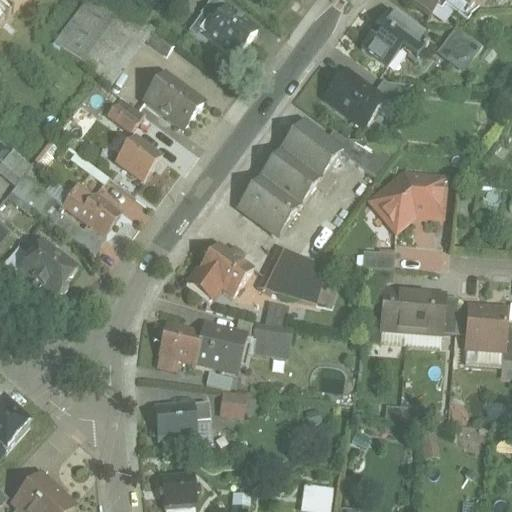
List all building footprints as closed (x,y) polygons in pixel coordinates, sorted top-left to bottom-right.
[(0,0),(0,28),(12,15),(14,16),(28,0),(0,0)] [(153,33),(107,0),(90,0),(54,49),(110,91),(153,33)] [(474,0),(409,0),(432,17),(441,5),(463,22),(477,2),(474,0)] [(258,34),(214,2),(191,33),(206,44),(209,40),(238,61),(258,34)] [(430,46),(390,14),(375,32),(382,38),(376,44),(370,39),(360,52),(387,72),(405,52),(418,61),(425,53),(427,54),(430,50),(428,49),(430,46)] [(480,52),(455,32),(441,50),(467,69),(480,52)] [(175,50),(156,35),(148,45),(167,60),(175,50)] [(376,96),(346,74),(325,103),(365,133),(387,104),(376,96)] [(204,106),(166,78),(146,105),(184,134),(204,106)] [(411,90),(388,88),(384,85),(376,96),(387,104),(396,111),(411,90)] [(139,126),(116,109),(108,119),(131,136),(130,138),(135,141),(135,140),(131,137),(146,118),(145,117),(139,126)] [(306,129),(243,212),(280,239),(341,157),(342,156),(327,145),(306,129)] [(405,148),(346,144),(334,135),(327,145),(342,156),(341,157),(378,184),(405,148)] [(163,161),(135,140),(135,141),(116,166),(144,186),(163,161)] [(32,170),(13,155),(0,170),(0,175),(17,190),(18,188),(32,170)] [(404,182),(374,207),(397,236),(414,222),(414,220),(441,223),(444,186),(404,182)] [(44,207),(18,188),(17,190),(11,197),(22,205),(37,217),(44,207)] [(22,205),(11,197),(0,209),(0,220),(5,224),(22,205)] [(63,208),(50,199),(44,207),(37,217),(76,246),(84,234),(61,217),(64,214),(60,211),(63,208)] [(120,218),(96,199),(88,210),(74,200),(66,210),(80,221),(79,222),(88,228),(104,240),(120,218)] [(0,228),(0,246),(9,237),(0,228)] [(104,240),(88,228),(84,234),(76,246),(94,259),(107,242),(104,240)] [(77,272),(42,245),(20,274),(55,301),(57,298),(58,299),(63,298),(67,292),(65,287),(77,272)] [(219,248),(187,291),(210,307),(220,293),(233,302),(254,273),(219,248)] [(447,272),(449,254),(417,251),(416,269),(447,272)] [(312,265),(277,253),(257,291),(272,298),(317,308),(328,267),(314,266),(315,264),(312,264),(312,265)] [(6,270),(16,277),(26,263),(17,256),(6,270)] [(396,258),(364,256),(363,273),(372,274),(372,273),(395,275),(396,258)] [(395,275),(372,273),(372,274),(371,287),(394,288),(395,275)] [(406,298),(385,296),(382,332),(442,337),(445,301),(423,299),(422,297),(408,296),(406,298)] [(459,302),(445,301),(442,337),(456,338),(459,302)] [(287,312),(270,308),(265,328),(282,332),(287,312)] [(508,315),(470,312),(467,352),(504,355),(505,355),(507,329),(508,315)] [(202,337),(157,327),(155,338),(162,340),(157,357),(194,367),(195,362),(202,337)] [(511,329),(507,329),(505,355),(504,355),(503,365),(511,365),(511,329)] [(244,340),(203,330),(202,337),(195,362),(236,372),(244,340)] [(292,342),(253,336),(249,358),(289,364),(292,342)] [(246,403),(223,399),(219,420),(242,424),(246,403)] [(31,429),(4,405),(0,409),(0,449),(6,455),(7,456),(31,429)] [(210,406),(192,408),(194,425),(212,423),(210,406)] [(192,408),(155,411),(159,445),(196,441),(194,425),(192,408)] [(426,415),(387,411),(386,425),(424,428),(426,415)] [(436,439),(421,442),(426,464),(441,460),(436,439)] [(73,511),(42,480),(14,508),(18,511),(73,511)] [(192,480),(162,482),(164,511),(195,509),(192,480)] [(329,511),(332,494),(305,491),(302,511),(329,511)] [(250,511),(251,500),(233,498),(231,511),(250,511)]
